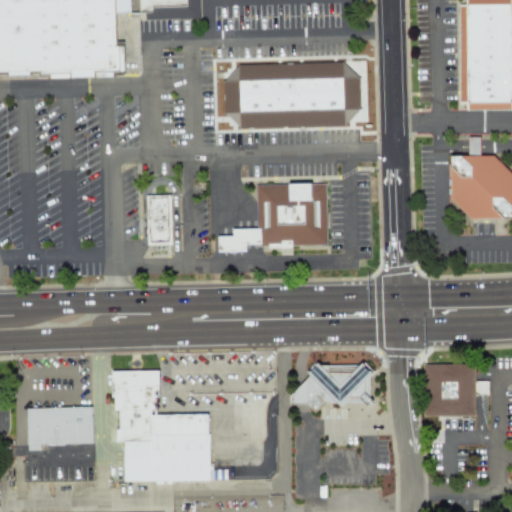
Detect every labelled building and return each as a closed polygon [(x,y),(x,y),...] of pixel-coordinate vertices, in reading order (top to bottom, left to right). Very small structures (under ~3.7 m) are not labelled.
[(111,0),(112,13),(113,69),(0,71),(0,0),(111,0)] [(112,13),(111,0),(196,0),(197,11),(112,13)] [(511,4),(511,53),(511,103),(466,103),(466,5),(511,4)] [(222,80),(235,66),(340,62),(358,77),(358,108),(343,126),(238,128),(223,114),(222,80)] [(478,156),(478,137),(467,137),(467,155),(478,156)] [(511,174),(511,220),(470,220),(450,199),(450,158),(493,156),(511,174)] [(256,185),(323,184),(324,239),(257,240),(256,185)] [(170,245),(145,245),(144,196),(169,196),(170,245)] [(321,404),(341,404),(345,400),(357,400),(362,404),(366,404),(365,379),(372,372),(361,363),(359,365),(320,367),(314,360),(314,371),(306,371),(306,377),(288,397),(288,404),(304,404),(313,413),(321,404)] [(426,366),(478,366),(477,416),(425,416),(426,366)] [(486,382),(474,381),(473,395),(486,395),(486,382)] [(25,404),(90,405),(89,444),(24,443),(25,404)] [(213,482),(152,481),(152,439),(153,415),(213,416),(213,482)] [(152,481),(125,481),(125,439),(152,439),(152,481)]
